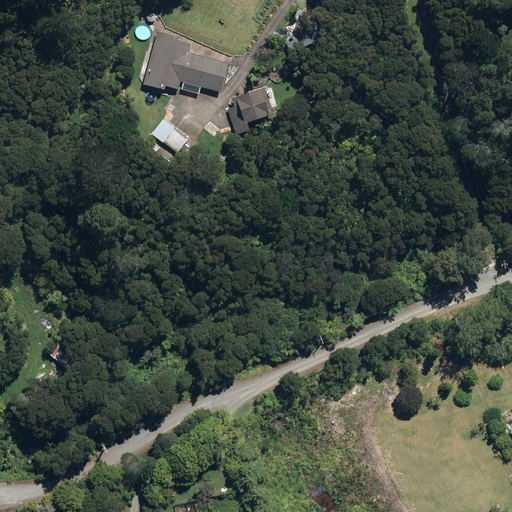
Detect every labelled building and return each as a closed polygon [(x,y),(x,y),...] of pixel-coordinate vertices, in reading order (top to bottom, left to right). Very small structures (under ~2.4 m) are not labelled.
[(180,80),(218,92),(226,63),(187,52),(189,44),(176,40),(177,38),(157,32),(142,83),(163,89),(165,85),(177,89),(180,80)] [(227,109),(233,126),(272,115),(263,87),(231,97),(233,107),(227,109)] [(215,118),(206,111),(192,130),(202,137),(215,118)] [(231,125),(226,112),(216,116),(221,129),(231,125)] [(165,139),(178,150),(188,139),(174,128),(165,139)] [(173,157),(164,150),(157,158),(165,165),(173,157)] [(47,353),(65,371),(77,359),(60,341),(47,353)]
